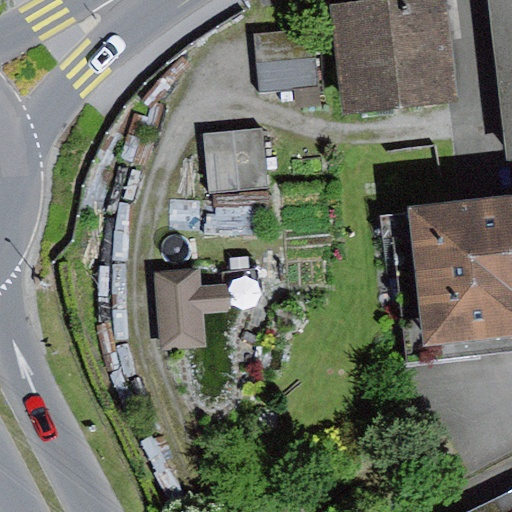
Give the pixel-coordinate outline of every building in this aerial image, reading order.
[(446,0),(430,0),(332,12),(345,120),(459,107),(446,0)] [(511,0),(494,0),(509,162),(511,161),(511,0)] [(314,31),(254,36),(258,93),(318,89),(314,31)] [(262,132),(202,137),(208,198),(268,192),(262,132)] [(511,205),(408,215),(422,353),(511,344),(511,205)] [(198,271),(155,275),(161,352),(208,348),(205,317),(231,315),(228,286),(199,288),(198,271)] [(511,511),(511,497),(480,511),(511,511)]
